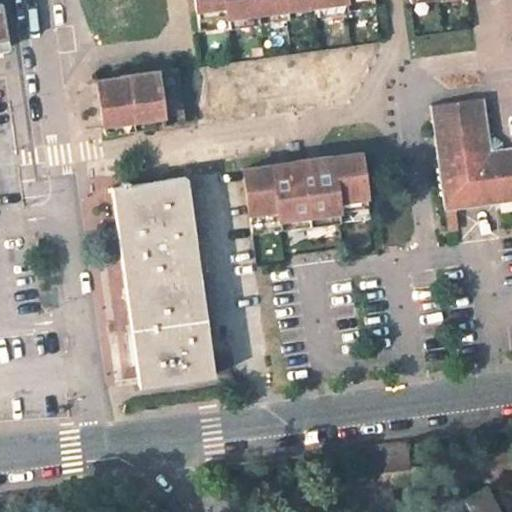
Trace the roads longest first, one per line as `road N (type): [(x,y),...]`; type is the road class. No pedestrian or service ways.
road 1 (residential): [(97,443),(38,0)]
road 2 (residential): [(168,434),(511,392)]
